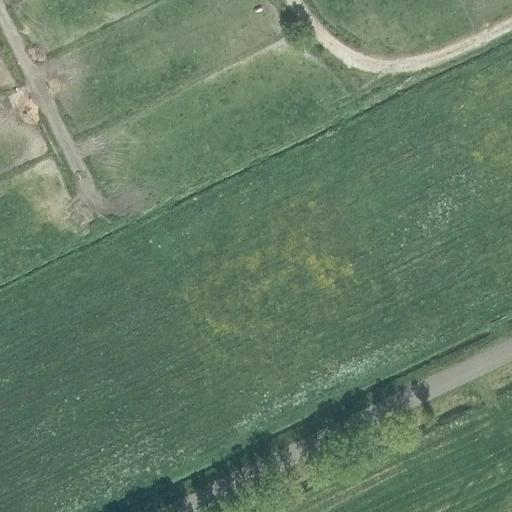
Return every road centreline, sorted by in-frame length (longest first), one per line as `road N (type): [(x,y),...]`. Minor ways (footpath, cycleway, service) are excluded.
road 1 (unclassified): [(175,511),(511,349)]
road 2 (track): [(511,21),(402,72),(352,61),(300,19),(291,0)]
road 3 (track): [(0,12),(100,213)]
